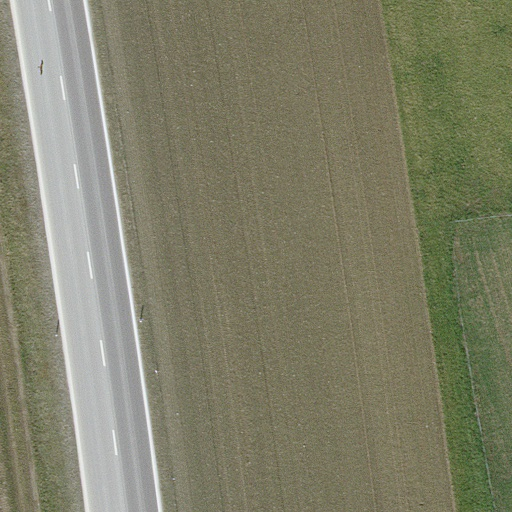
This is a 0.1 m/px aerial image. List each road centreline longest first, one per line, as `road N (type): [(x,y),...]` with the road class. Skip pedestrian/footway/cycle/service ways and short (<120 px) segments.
road 1 (secondary): [(45,0),(122,511)]
road 2 (track): [(28,511),(0,273)]
